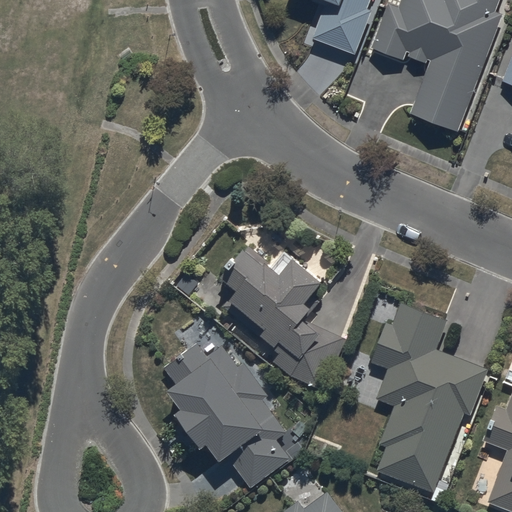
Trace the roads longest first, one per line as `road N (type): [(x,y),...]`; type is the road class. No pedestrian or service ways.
road 1 (residential): [(101,498),(83,410),(80,354),(89,311),(247,105)]
road 2 (residential): [(247,105),(364,186),(511,249)]
